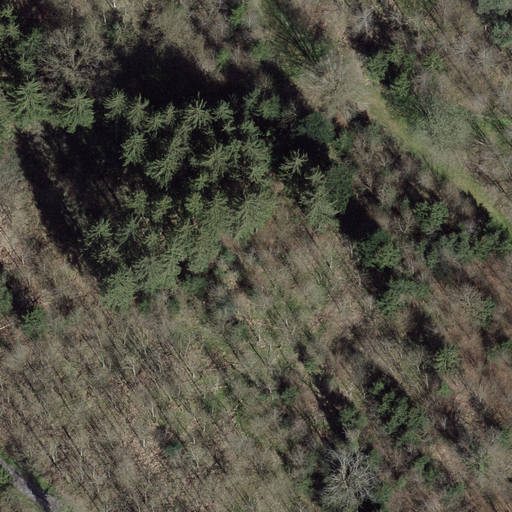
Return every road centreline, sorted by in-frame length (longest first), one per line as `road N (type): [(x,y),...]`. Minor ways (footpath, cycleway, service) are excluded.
road 1 (track): [(271,0),(305,44),(392,94),(511,108)]
road 2 (track): [(392,94),(511,217)]
